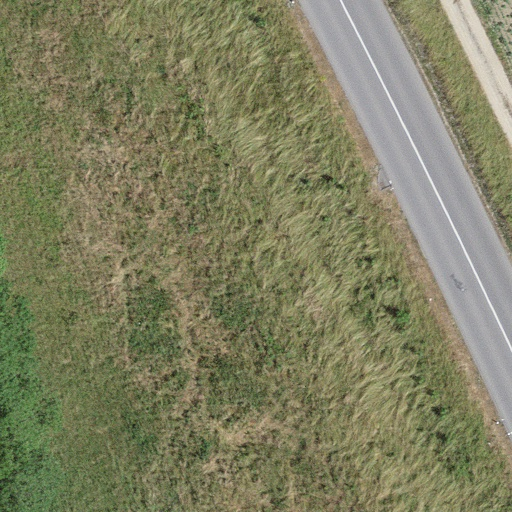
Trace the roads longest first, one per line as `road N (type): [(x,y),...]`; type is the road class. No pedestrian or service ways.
road 1 (secondary): [(315,0),(511,411)]
road 2 (track): [(511,110),(457,0)]
